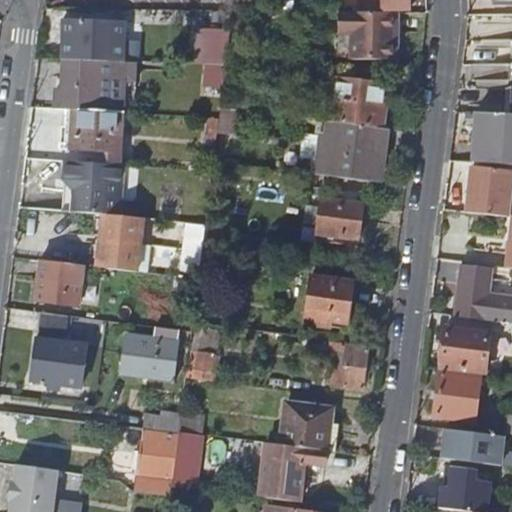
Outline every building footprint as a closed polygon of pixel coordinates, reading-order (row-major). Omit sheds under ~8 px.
[(408,8),(407,0),(364,0),(364,7),(408,8)] [(398,11),(340,11),(340,33),(352,33),(352,58),(394,58),(394,30),(398,30),(398,11)] [(206,62),(226,63),(227,53),(231,27),(211,26),(206,62)] [(340,121),(385,127),(390,84),(337,78),(331,120),(340,121)] [(92,161),(118,163),(122,163),(124,111),(68,108),(66,148),(92,149),(92,161)] [(480,160),(511,162),(511,113),(483,111),(480,160)] [(390,127),(385,127),(340,121),(338,137),(330,136),(327,158),(334,159),(332,175),(373,180),(375,165),(385,166),(390,127)] [(104,213),(110,214),(112,181),(117,181),(118,163),(92,161),(63,158),(62,176),(71,177),(69,210),(97,213),(104,213)] [(373,180),(383,181),(385,166),(375,165),(373,180)] [(480,212),(508,215),(511,186),(511,170),(475,165),(470,200),(481,202),(480,212)] [(319,234),(360,239),(364,205),(323,200),(319,234)] [(101,234),(104,213),(97,213),(90,264),(97,265),(100,244),(107,244),(108,235),(101,234)] [(110,214),(104,213),(101,234),(108,235),(107,244),(100,244),(97,265),(137,270),(144,218),(110,214)] [(463,260),(493,264),(495,245),(465,242),(463,260)] [(85,263),(43,258),(38,297),(81,302),(85,263)] [(457,313),(487,317),(511,320),(511,297),(489,295),(493,267),(463,263),(457,313)] [(349,325),(354,284),(311,278),(305,320),(314,321),(314,327),(328,329),(329,323),(349,325)] [(80,315),(40,309),(31,377),(81,383),(86,341),(67,339),(68,324),(79,325),(80,315)] [(443,363),(485,368),(490,329),(448,324),(443,363)] [(145,379),(178,382),(180,372),(174,371),(180,328),(156,325),(154,338),(128,334),(123,371),(145,374),(145,379)] [(371,349),(342,345),(337,382),(366,386),(371,349)] [(189,374),(219,379),(220,368),(213,367),(215,352),(192,349),(189,374)] [(482,375),(442,371),(437,413),(477,418),(482,375)] [(507,379),(496,377),(493,393),(505,395),(507,379)] [(324,448),(333,449),(336,421),(330,421),(331,407),(286,402),(280,442),(324,448)] [(179,429),(181,414),(163,411),(162,416),(146,414),(144,427),(178,432),(179,429)] [(447,426),(442,455),(503,463),(507,434),(447,426)] [(175,434),(142,429),(137,470),(170,475),(175,434)] [(200,432),(179,429),(178,432),(178,434),(173,475),(171,484),(193,487),(200,432)] [(324,448),(280,442),(262,440),(257,483),(264,483),(262,495),(295,499),(300,461),(322,464),(324,448)] [(52,511),(59,469),(19,464),(17,479),(13,478),(11,497),(15,498),(13,511),(52,511)] [(448,486),(446,506),(456,507),(491,511),(511,511),(511,496),(490,493),(491,479),(479,478),(480,468),(455,465),(452,486),(448,486)] [(170,494),(171,484),(173,475),(170,475),(137,470),(134,489),(136,490),(170,494)]
